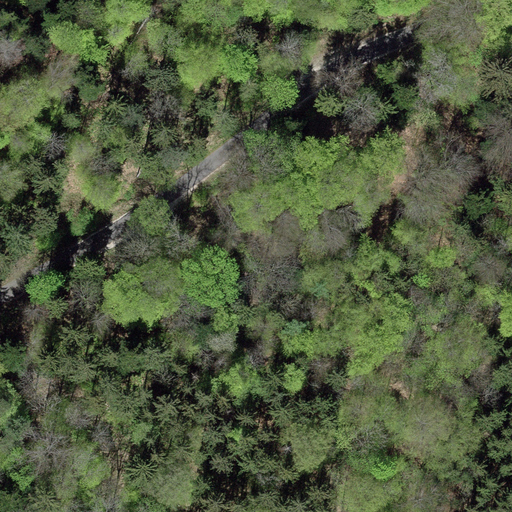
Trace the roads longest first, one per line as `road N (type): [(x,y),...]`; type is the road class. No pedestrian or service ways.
road 1 (unclassified): [(0,298),(166,196),(341,66),(496,0)]
road 2 (track): [(0,75),(278,25),(367,54),(511,59)]
road 3 (track): [(123,224),(0,220)]
